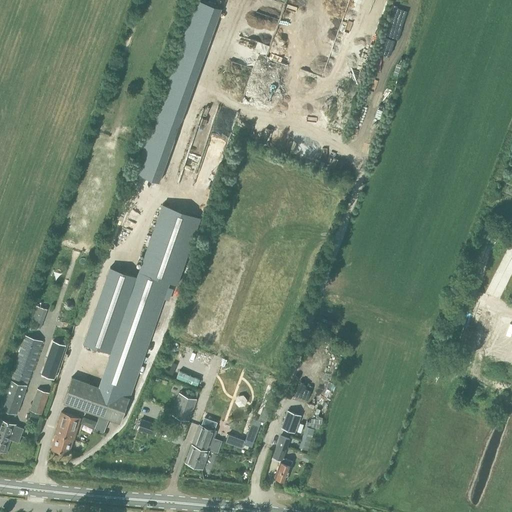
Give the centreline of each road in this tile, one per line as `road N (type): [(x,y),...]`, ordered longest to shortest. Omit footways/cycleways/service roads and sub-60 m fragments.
road 1 (primary): [(263,511),(0,485)]
road 2 (unknown): [(30,489),(107,257)]
